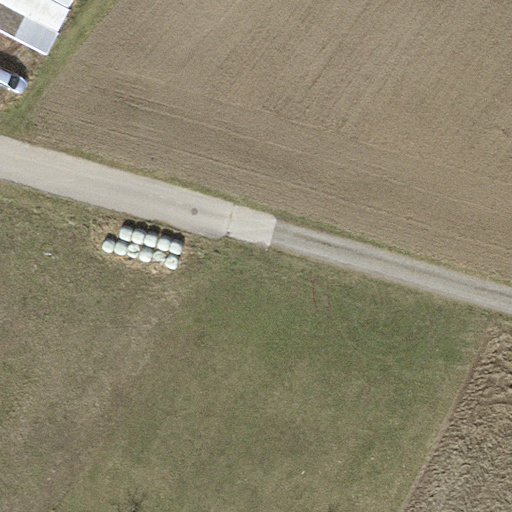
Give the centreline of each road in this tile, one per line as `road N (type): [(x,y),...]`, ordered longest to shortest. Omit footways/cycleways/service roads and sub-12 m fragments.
road 1 (track): [(511,304),(208,218)]
road 2 (residential): [(208,218),(0,157)]
